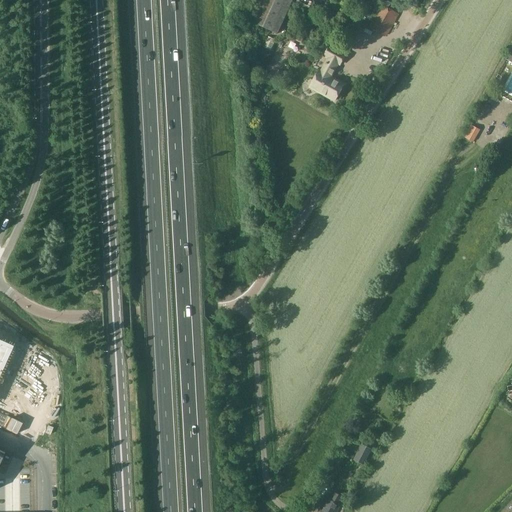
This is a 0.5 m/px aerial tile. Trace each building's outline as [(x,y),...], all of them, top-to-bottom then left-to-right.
[(278,36),(293,0),(260,0),(250,23),(278,36)] [(385,37),(398,15),(382,5),(369,28),(385,37)] [(357,22),(360,15),(348,10),(345,17),(357,22)] [(268,42),(264,52),(271,55),(275,45),(268,42)] [(340,65),(346,55),(330,46),(324,56),(328,58),(321,72),(319,71),(310,87),(334,101),(344,84),(331,77),(338,64),(340,65)] [(490,119),(483,122),(486,128),(493,125),(490,119)] [(473,142),(480,130),(471,125),(464,137),(473,142)] [(48,426),(45,433),(50,435),(53,428),(48,426)] [(364,465),(372,449),(370,448),(372,444),(365,440),(363,445),(355,460),(364,465)] [(339,466),(344,457),(338,454),(333,463),(331,462),(322,478),(332,484),(341,467),(339,466)] [(336,511),(340,506),(344,498),(333,492),(329,499),(326,498),(317,511),(336,511)]
